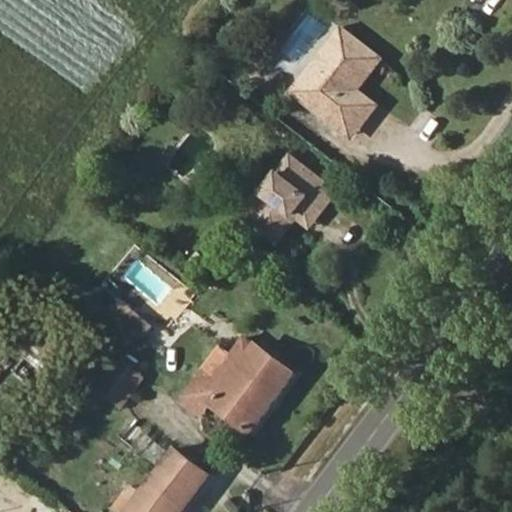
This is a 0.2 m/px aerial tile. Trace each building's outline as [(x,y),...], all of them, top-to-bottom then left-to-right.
[(381,55),(347,28),(296,91),(341,124),(366,94),(356,87),(381,55)] [(266,31),(250,50),(266,63),(281,43),(266,31)] [(511,61),(511,48),(498,38),(492,47),(511,61)] [(437,99),(480,132),(511,91),(511,61),(492,47),(467,80),(458,73),(437,99)] [(341,124),(354,135),(380,104),(366,94),(341,124)] [(318,217),(341,191),(295,155),(252,212),(252,222),(277,242),(299,215),(305,207),(318,217)] [(299,215),(312,224),(318,217),(305,207),(299,215)] [(172,276),(157,264),(109,325),(123,336),(131,328),(142,335),(174,294),(164,286),(172,276)] [(65,357),(25,325),(0,357),(0,363),(14,374),(32,353),(55,370),(65,357)] [(215,375),(204,368),(188,389),(208,405),(250,438),(297,377),(247,335),(215,375)] [(105,349),(82,377),(122,410),(145,381),(105,349)] [(208,405),(188,389),(179,401),(199,417),(208,405)] [(184,511),(211,478),(176,448),(127,511),(184,511)]
